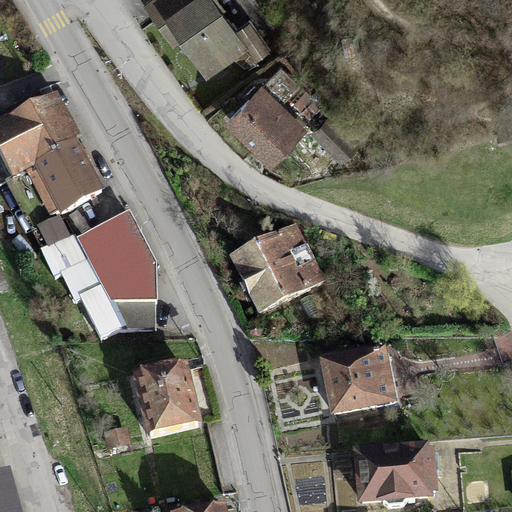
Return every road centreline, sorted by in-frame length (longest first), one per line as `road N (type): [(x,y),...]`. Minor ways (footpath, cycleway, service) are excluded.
road 1 (primary): [(263,511),(214,326),(41,0)]
road 2 (residential): [(496,273),(332,220),(259,186),(176,121),(97,0)]
road 3 (unclassified): [(0,377),(50,511)]
